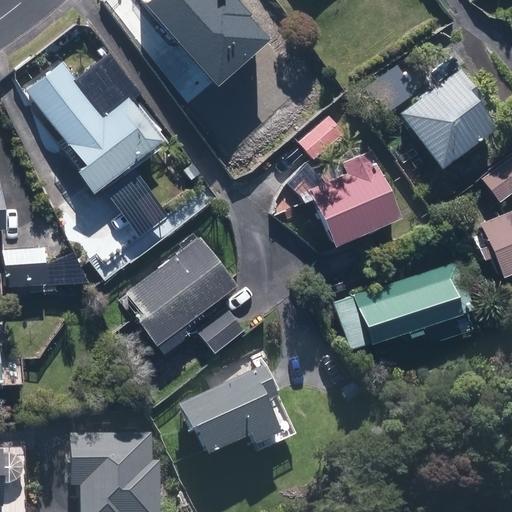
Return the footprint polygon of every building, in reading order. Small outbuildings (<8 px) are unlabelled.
[(260,0),(207,0),(202,90),(254,93),(260,0)] [(443,81),(397,113),(437,170),(500,127),(460,69),(443,81)] [(76,78),(36,109),(99,190),(161,143),(127,99),(106,115),(76,78)] [(327,116),(297,141),(303,148),(312,159),(342,133),(327,116)] [(398,217),(369,150),(341,162),(346,173),(307,189),(331,245),(398,217)] [(511,158),(510,156),(480,179),(497,201),(511,189),(511,158)] [(500,276),(511,271),(511,210),(480,223),(500,276)] [(153,344),(235,286),(200,237),(124,291),(140,312),(133,317),(153,344)] [(4,287),(46,284),(43,247),(31,248),(2,250),(4,287)] [(471,310),(455,262),(331,302),(347,350),(405,331),(407,337),(421,332),(419,326),(471,310)] [(234,320),(225,307),(196,328),(212,351),(242,330),(234,320)] [(270,384),(263,369),(176,409),(188,435),(194,433),(206,459),(247,440),(253,451),(279,439),(263,406),(278,400),(270,384)] [(148,464),(149,435),(68,435),(68,487),(77,487),(76,511),(155,511),(155,464),(148,464)]
